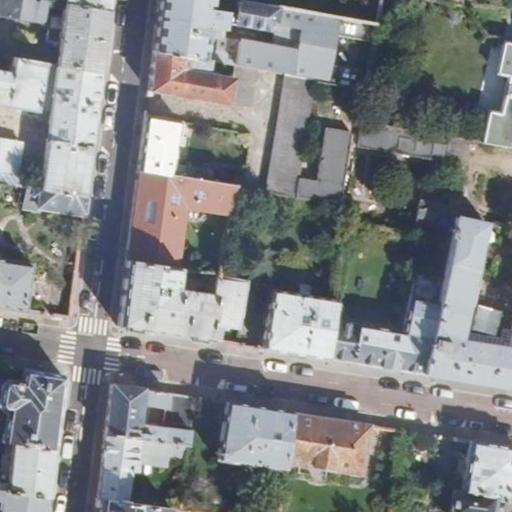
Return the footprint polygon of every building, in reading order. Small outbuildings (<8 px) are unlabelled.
[(0,0),(0,12),(38,19),(43,15),(44,0),(0,0)] [(64,0),(65,2),(109,9),(110,0),(64,0)] [(285,72),(291,72),(295,44),(276,40),(239,35),(236,49),(228,47),(214,45),(212,52),(201,50),(203,39),(212,40),(213,35),(218,36),(219,32),(221,19),(265,27),(272,21),(275,2),(265,0),(234,0),(234,6),(219,3),(207,2),(207,0),(158,0),(152,48),(210,58),(233,63),(255,67),(285,72)] [(56,64),(102,72),(109,9),(65,2),(61,27),(50,25),(47,42),(59,43),(56,64)] [(282,3),(275,2),(272,21),(279,22),(282,3)] [(364,86),(377,20),(282,3),(279,22),(276,40),(295,44),(291,72),(314,77),(364,86)] [(230,34),(219,32),(218,36),(213,35),(212,40),(203,39),(201,50),(212,52),(214,45),(228,47),(230,34)] [(236,49),(239,35),(230,34),(228,47),(236,49)] [(152,48),(147,89),(227,102),(231,75),(208,70),(210,58),(152,48)] [(511,51),(500,50),(481,145),(511,149),(511,51)] [(0,102),(34,107),(34,103),(52,105),(42,188),(87,194),(102,72),(56,64),(14,58),(12,71),(0,69),(0,102)] [(248,105),(255,67),(233,63),(231,75),(227,102),(248,105)] [(265,191),(338,202),(349,132),(324,129),(318,177),(298,173),(314,77),(291,72),(285,72),(265,191)] [(144,113),(137,170),(197,179),(200,163),(169,159),(175,118),(144,113)] [(462,151),(464,141),(359,124),(355,145),(443,160),(446,148),(462,151)] [(0,181),(14,183),(20,140),(0,137),(0,181)] [(137,170),(126,259),(178,268),(184,223),(191,223),(191,218),(184,217),(187,206),(227,211),(230,185),(197,179),(137,170)] [(32,205),(84,213),(87,194),(42,188),(35,187),(32,205)] [(511,388),(511,310),(508,330),(504,346),(457,338),(468,284),(481,221),(471,218),(471,209),(413,197),(407,230),(433,234),(449,236),(447,246),(441,272),(422,373),(511,388)] [(431,244),(447,246),(449,236),(433,234),(431,244)] [(0,258),(0,306),(25,310),(32,264),(0,258)] [(172,334),(209,339),(213,315),(217,285),(210,284),(210,293),(175,287),(178,268),(126,259),(117,325),(172,334)] [(327,359),(422,373),(441,272),(413,268),(403,323),(332,311),(327,359)] [(217,285),(213,315),(239,318),(244,273),(219,270),(217,285)] [(262,348),(327,359),(332,311),(333,294),(271,283),(262,348)] [(478,287),(468,284),(457,338),(504,346),(508,330),(501,328),(499,337),(470,330),(478,287)] [(63,375),(23,369),(22,374),(7,373),(1,377),(0,381),(0,403),(3,407),(17,408),(16,416),(5,416),(1,438),(13,440),(55,446),(63,375)] [(110,382),(103,433),(189,444),(190,433),(147,426),(136,425),(140,401),(150,403),(166,406),(165,422),(191,424),(194,396),(110,382)] [(147,426),(150,403),(140,401),(136,425),(147,426)] [(283,461),(289,412),(252,406),(226,402),(220,452),(283,461)] [(0,410),(0,415),(5,416),(16,416),(17,408),(3,407),(0,410)] [(361,474),(368,424),(333,419),(289,412),(283,461),(361,474)] [(103,455),(98,497),(166,506),(182,507),(185,476),(189,444),(103,433),(102,444),(101,455),(103,455)] [(0,488),(49,496),(52,471),(55,446),(13,440),(9,476),(0,474),(0,488)] [(496,494),(507,497),(511,474),(511,447),(469,440),(460,487),(496,494)] [(185,476),(182,507),(200,509),(203,478),(185,476)] [(460,487),(449,486),(444,510),(455,511),(491,511),(496,494),(460,487)] [(46,511),(49,496),(0,488),(0,511),(46,511)] [(276,511),(279,491),(251,488),(247,511),(276,511)] [(93,511),(165,511),(166,506),(98,497),(95,497),(93,511)]
